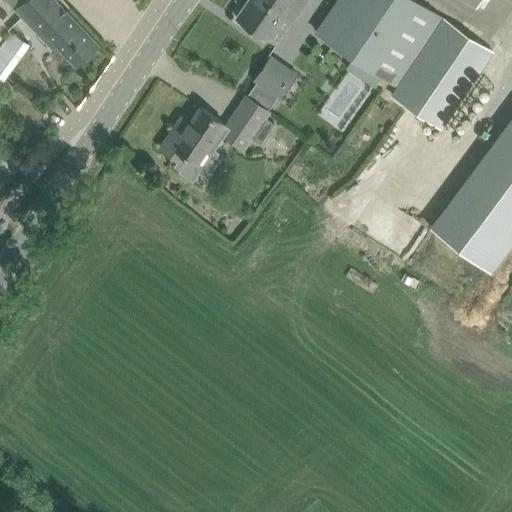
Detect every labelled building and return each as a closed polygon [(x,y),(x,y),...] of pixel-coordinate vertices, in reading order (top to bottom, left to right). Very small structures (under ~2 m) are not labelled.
[(10,0),(16,7),(24,15),(54,47),(56,45),(58,43),(65,51),(79,65),(101,44),(87,29),(59,0),(10,0)] [(305,0),(247,0),(236,16),(267,37),(283,14),(292,20),(305,0)] [(418,0),(337,0),(317,30),(354,55),(346,66),(376,86),(383,75),(398,85),(444,17),(418,0)] [(392,94),(442,127),(493,51),(444,17),(398,85),(392,94)] [(0,84),(5,77),(29,44),(11,31),(0,47),(0,84)] [(278,95),(281,97),(297,74),(271,56),(255,79),(278,95)] [(257,80),(247,95),(269,109),(278,95),(257,80)] [(230,127),(225,134),(243,147),(251,136),(261,143),(275,123),(264,116),(269,109),(247,95),(227,125),(230,127)] [(511,98),(429,230),(493,270),(506,249),(511,251),(511,248),(511,98)] [(161,147),(177,159),(178,159),(174,165),(182,170),(192,177),(197,170),(206,175),(206,174),(217,158),(213,155),(216,152),(209,147),(207,145),(223,121),(201,106),(187,128),(178,122),(161,147)]
